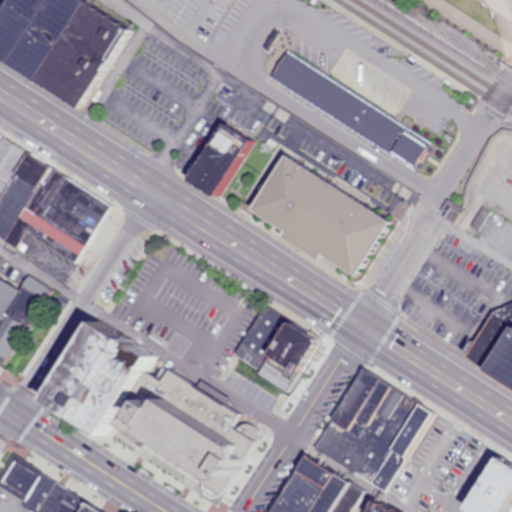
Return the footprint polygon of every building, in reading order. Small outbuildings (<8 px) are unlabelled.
[(90,0),(6,0),(0,11),(0,59),(82,110),(133,26),(90,0)] [(434,141),(418,167),(271,74),(288,48),(434,141)] [(211,141),(224,148),(230,138),(217,130),(211,141)] [(111,206),(6,140),(0,150),(0,153),(20,167),(6,189),(9,191),(0,205),(0,238),(16,248),(28,229),(47,241),(53,232),(61,238),(73,219),(94,233),(111,206)] [(286,151),(397,224),(359,282),(248,209),(286,151)] [(0,321),(5,312),(26,324),(39,300),(0,278),(0,321)] [(289,394),(320,337),(265,308),(238,358),(237,358),(229,373),(265,393),(270,384),(289,394)] [(511,383),(483,364),(509,325),(511,326),(511,383)] [(434,410),(361,369),(333,418),(344,424),(330,448),(338,453),(333,462),(387,493),(434,410)] [(160,403),(145,429),(156,436),(152,444),(229,496),(250,461),(247,445),(176,403),(172,411),(160,403)] [(511,511),(511,485),(511,483),(511,466),(495,456),(489,456),(460,503),(460,506),(470,511),(494,511),(495,511),(511,511)] [(14,459),(1,481),(26,497),(24,500),(25,501),(23,505),(35,511),(37,511),(57,481),(43,472),(41,475),(14,459)] [(80,511),(80,499),(69,499),(69,481),(33,481),(33,511),(80,511)]
